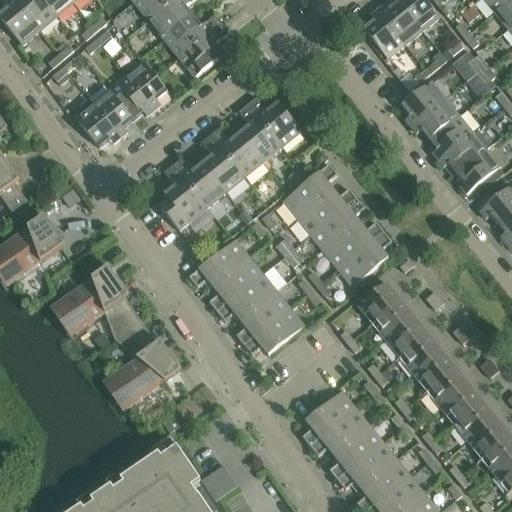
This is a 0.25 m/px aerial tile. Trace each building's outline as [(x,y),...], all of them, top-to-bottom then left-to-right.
[(57,21),(38,0),(12,0),(12,1),(40,35),(57,21)] [(73,7),(67,0),(38,0),(57,21),(73,7)] [(114,0),(106,0),(101,4),(108,14),(113,10),(114,0)] [(180,0),(141,0),(134,6),(149,25),(180,0)] [(164,44),(194,20),(186,10),(198,0),(180,0),(149,25),(164,44)] [(440,21),(423,0),(403,0),(398,5),(423,35),(440,21)] [(445,5),(440,0),(430,0),(439,10),(445,5)] [(460,8),(453,0),(451,0),(445,5),(452,15),(460,8)] [(511,2),(511,0),(483,0),(482,1),(495,17),(511,2)] [(40,35),(12,1),(5,6),(8,11),(0,17),(0,22),(23,50),(40,35)] [(511,29),(511,2),(495,17),(508,33),(511,29)] [(423,35),(398,5),(388,13),(385,8),(378,14),(406,49),(423,35)] [(452,15),(445,5),(439,10),(448,21),(454,16),(452,15)] [(406,49),(378,14),(371,20),(374,24),(364,32),(388,63),(406,49)] [(222,28),(215,19),(202,29),(194,20),(164,44),(179,62),(222,28)] [(108,27),(103,21),(92,30),(97,36),(108,27)] [(461,26),(456,30),(465,42),(470,37),(461,26)] [(229,37),(222,28),(179,62),(195,82),(225,58),(216,47),(229,37)] [(97,36),(92,30),(82,39),(86,45),(97,36)] [(112,40),(107,34),(97,44),(101,49),(112,40)] [(470,37),(465,42),(473,52),(478,48),(470,37)] [(101,49),(97,44),(86,52),(91,58),(101,49)] [(460,45),(449,54),(454,60),(465,51),(460,45)] [(75,55),(70,49),(59,58),(64,64),(75,55)] [(64,64),(59,58),(49,67),(54,73),(64,64)] [(480,58),(474,63),(482,74),(488,69),(480,58)] [(79,68),(74,62),(63,71),(68,77),(79,68)] [(469,67),(477,78),(482,74),(474,63),(469,67)] [(425,73),(430,79),(441,70),(436,64),(425,73)] [(169,96),(144,66),(126,80),(154,115),(161,109),(158,105),(169,96)] [(497,80),(488,69),(482,74),(491,84),(497,80)] [(68,77),(63,71),(53,80),(58,85),(68,77)] [(415,81),(420,87),(430,79),(425,73),(415,81)] [(491,84),(482,74),(477,78),(486,88),(491,84)] [(154,115),(126,80),(110,94),(134,124),(144,116),(147,120),(154,115)] [(446,103),(432,85),(401,110),(410,121),(406,124),(411,131),(446,103)] [(134,124),(110,94),(93,107),(121,142),(128,136),(124,132),(134,124)] [(504,111),(510,107),(501,96),(495,101),(504,111)] [(302,136),(278,106),(267,115),(257,102),(248,109),(282,152),(302,136)] [(429,144),(460,120),(446,103),(411,131),(417,138),(421,135),(429,144)] [(121,142),(93,107),(75,122),(100,152),(110,143),(114,148),(121,142)] [(282,152),(248,109),(239,116),(249,129),(240,137),(264,167),(282,152)] [(473,136),(460,120),(429,144),(437,154),(433,158),(439,165),(473,136)] [(240,137),(230,145),(219,132),(211,139),(245,182),(264,167),(240,137)] [(487,154),(473,136),(439,165),(444,171),(448,168),(457,178),(487,154)] [(245,182),(211,139),(202,146),(212,159),(202,167),(226,197),(245,182)] [(501,171),(487,154),(457,178),(464,188),(460,191),(466,199),(501,171)] [(316,159),(316,167),(321,172),(329,166),(321,156),(316,159)] [(28,205),(16,187),(14,181),(16,181),(16,180),(0,157),(0,199),(1,199),(13,216),(28,205)] [(202,167),(192,175),(182,162),(173,169),(208,212),(226,197),(202,167)] [(334,194),(328,187),(338,179),(329,168),(283,206),(298,223),(334,194)] [(208,212),(173,169),(165,176),(175,189),(164,198),(170,205),(161,212),(180,235),(208,212)] [(511,217),(511,189),(480,215),(486,223),(490,220),(498,229),(511,217)] [(73,192),(63,199),(71,211),(81,203),(73,192)] [(357,203),(349,193),(339,201),(334,194),(298,223),(311,240),(357,203)] [(361,228),(355,221),(365,213),(357,203),(311,240),(325,257),(361,228)] [(511,243),(511,217),(498,229),(505,238),(501,241),(506,248),(511,243)] [(263,222),(272,233),(277,229),(268,218),(263,222)] [(62,252),(61,251),(59,246),(62,245),(44,220),(28,232),(29,233),(0,253),(0,269),(11,285),(40,265),(41,266),(41,267),(62,252)] [(253,231),(261,241),(267,237),(258,226),(253,231)] [(384,237),(377,227),(367,235),(361,228),(325,257),(338,274),(384,237)] [(392,246),(384,237),(338,274),(352,291),(389,262),(382,254),(392,246)] [(287,242),(282,246),(290,257),(296,253),(287,242)] [(250,262),(236,244),(190,281),(198,292),(208,284),(214,291),(250,262)] [(282,246),(277,250),(285,261),(290,257),(282,246)] [(304,264),(297,255),(296,253),(290,257),(299,268),(304,264)] [(285,261),(294,272),(299,268),(290,257),(285,261)] [(263,279),(250,262),(214,291),(220,298),(210,306),(217,316),(263,279)] [(401,271),(406,277),(415,269),(410,264),(401,271)] [(125,295),(126,295),(109,271),(92,282),(93,284),(57,310),(75,336),(105,316),(115,344),(142,325),(125,302),(123,296),(125,295)] [(314,275),(309,279),(317,291),(323,286),(314,275)] [(277,295),(263,279),(217,316),(225,325),(235,317),(241,324),(277,295)] [(304,283),(299,287),(308,298),(313,294),(304,283)] [(317,291),(325,300),(331,296),(323,286),(317,291)] [(402,305),(388,287),(359,311),(373,328),(402,305)] [(308,298),(316,309),(322,305),(313,294),(308,298)] [(290,312),(277,295),(241,324),(247,332),(237,340),(244,349),(290,312)] [(440,301),(435,295),(426,302),(431,308),(440,301)] [(431,308),(436,314),(445,307),(440,301),(431,308)] [(416,321),(402,305),(373,328),(386,345),(416,321)] [(305,330),(290,312),(244,349),(252,359),(262,351),(269,359),(305,330)] [(429,338),(416,321),(386,345),(400,362),(429,338)] [(182,375),(165,350),(164,351),(163,353),(158,349),(142,325),(115,344),(139,364),(110,384),(128,410),(164,385),(166,386),(182,375)] [(467,335),(463,329),(454,336),(458,342),(467,335)] [(354,344),(347,335),(341,339),(348,348),(354,344)] [(458,342),(463,348),(472,340),(467,335),(458,342)] [(443,355),(429,338),(400,362),(413,378),(443,355)] [(348,348),(355,357),(361,352),(354,344),(348,348)] [(456,372),(443,355),(413,378),(427,396),(456,372)] [(495,369),(490,363),(481,370),(486,376),(495,369)] [(374,368),(368,373),(375,382),(381,377),(374,368)] [(486,376),(491,382),(500,375),(495,369),(486,376)] [(470,389),(456,372),(427,396),(441,413),(470,389)] [(375,382),(382,391),(388,386),(381,377),(375,382)] [(370,385),(365,389),(374,400),(379,395),(370,385)] [(484,406),(470,389),(441,413),(455,429),(484,406)] [(374,400),(382,410),(387,406),(379,395),(374,400)] [(357,413),(342,396),(306,425),(313,433),(303,441),(311,450),(357,413)] [(401,401),(395,406),(402,416),(409,411),(401,401)] [(497,423),(484,406),(455,429),(468,446),(497,423)] [(402,416),(410,425),(416,420),(409,411),(402,416)] [(370,430),(357,413),(311,450),(318,460),(329,452),(334,459),(370,430)] [(397,418),(392,422),(401,433),(406,429),(397,418)] [(180,430),(174,420),(164,427),(170,437),(180,430)] [(511,439),(497,423),(468,446),(482,463),(511,439)] [(401,433),(409,444),(415,440),(406,429),(401,433)] [(384,447),(370,430),(334,459),(340,466),(330,474),(338,484),(384,447)] [(429,435),(423,440),(430,449),(436,444),(429,435)] [(511,466),(511,440),(511,439),(482,463),(495,480),(511,466)] [(430,449),(437,458),(443,453),(436,444),(430,449)] [(209,511),(193,489),(201,483),(176,447),(174,448),(173,446),(78,511),(209,511)] [(397,464),(384,447),(338,484),(346,494),(356,485),(361,493),(397,464)] [(425,452),(418,457),(427,467),(433,462),(425,452)] [(427,467),(436,478),(442,473),(433,462),(427,467)] [(371,511),(411,480),(397,464),(361,493),(367,500),(357,508),(360,511),(371,511)] [(511,495),(511,466),(495,480),(509,497),(511,495)] [(456,469),(450,474),(457,483),(463,478),(456,469)] [(457,483),(464,492),(470,487),(463,478),(457,483)] [(406,511),(425,497),(411,480),(371,511),(406,511)] [(448,492),(456,503),(462,499),(453,488),(448,492)] [(406,511),(436,511),(425,497),(406,511)]
